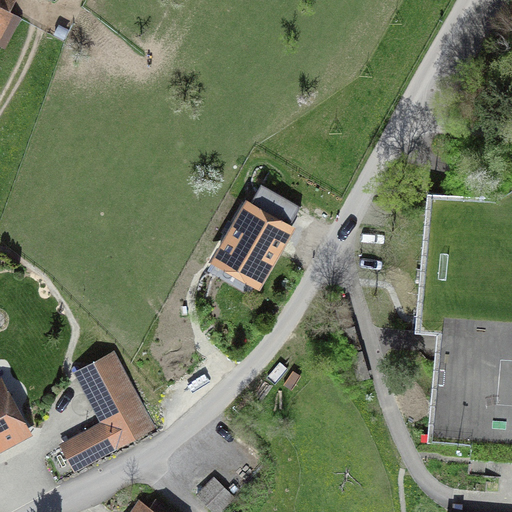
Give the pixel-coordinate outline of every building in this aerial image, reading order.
[(210,272),(250,295),(301,207),(261,184),(210,272)] [(370,377),(347,303),(335,307),(358,381),(370,377)] [(148,429),(136,407),(110,358),(82,373),(108,422),(63,445),(75,467),(148,429)] [(0,390),(0,444),(22,433),(0,390)] [(213,477),(196,493),(212,511),(218,511),(233,498),(213,477)]
